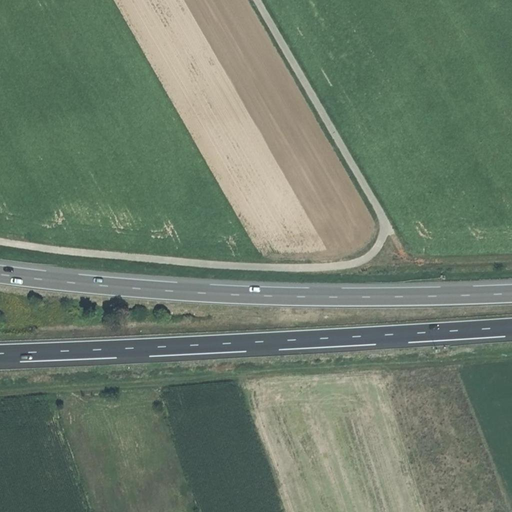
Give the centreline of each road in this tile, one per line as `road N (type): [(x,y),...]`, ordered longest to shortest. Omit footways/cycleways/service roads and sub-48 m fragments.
road 1 (track): [(511,351),(0,389)]
road 2 (trunk): [(511,293),(301,297),(0,273)]
road 3 (trunk): [(0,353),(511,327)]
